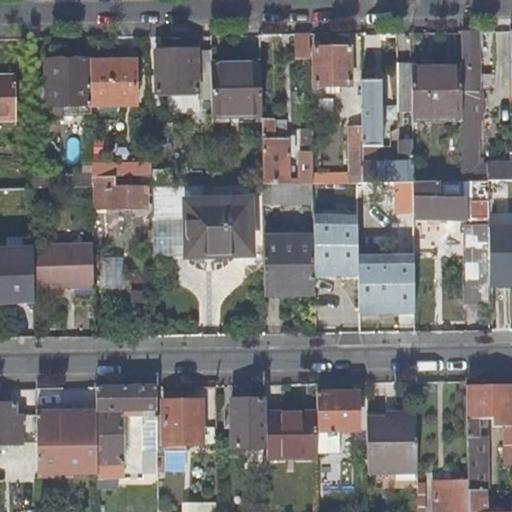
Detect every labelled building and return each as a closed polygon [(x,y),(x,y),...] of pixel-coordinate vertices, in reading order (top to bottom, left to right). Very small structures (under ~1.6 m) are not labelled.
[(478,90),(477,54),(477,31),(459,31),(460,65),(460,91),(478,90)] [(294,58),(310,58),(309,33),(293,34),(294,58)] [(349,48),(314,48),(314,85),(350,84),(349,48)] [(157,92),(210,91),(210,64),(209,50),(156,51),(157,92)] [(71,112),(91,112),(91,104),(91,62),(91,59),(46,60),(46,104),(71,104),(71,112)] [(136,61),(91,62),(91,104),(136,103),(136,61)] [(398,109),(411,108),(410,65),(410,62),(397,62),(398,109)] [(261,63),(231,64),(210,64),(210,91),(211,115),(261,114),(261,63)] [(412,116),(461,115),(460,91),(460,65),(410,65),(411,108),(412,116)] [(0,116),(14,117),(14,120),(17,119),(16,72),(14,72),(13,75),(0,74),(0,116)] [(378,81),(361,82),(361,126),(362,182),(394,182),(413,182),(412,140),(399,140),(400,161),(374,162),(373,147),(379,146),(378,81)] [(476,151),(478,90),(460,91),(461,115),(461,151),(476,151)] [(497,134),(511,133),(511,103),(496,104),(497,134)] [(263,138),(262,138),(263,184),(287,184),(286,153),(291,153),(291,138),(275,138),(274,119),(263,119),(263,138)] [(347,126),(348,183),(359,182),(362,182),(361,126),(347,126)] [(298,151),(299,184),(312,183),(311,128),(300,128),(301,150),(298,151)] [(108,138),(93,138),(92,159),(107,160),(108,138)] [(476,167),(476,151),(461,151),(462,181),(487,180),(504,180),(511,180),(511,162),(486,164),(486,167),(476,167)] [(169,174),(152,175),(153,186),(170,185),(169,174)] [(115,187),(115,176),(93,176),(93,187),(93,208),(148,207),(148,186),(115,187)] [(413,212),(413,216),(462,216),(462,196),(467,196),(470,196),(470,216),(488,216),(487,180),(462,181),(413,182),(413,202),(413,212)] [(511,180),(504,180),(487,180),(488,216),(488,218),(511,217),(511,180)] [(394,194),(394,182),(362,182),(359,182),(359,195),(394,194)] [(395,203),(413,202),(413,182),(394,182),(394,194),(395,203)] [(263,203),(313,203),(312,183),(299,184),(287,184),(263,184),(263,203)] [(189,203),(189,185),(170,185),(153,186),(153,217),(188,216),(189,253),(249,252),(248,196),(220,197),(220,211),(206,211),(206,202),(189,203)] [(395,212),(413,212),(413,202),(395,203),(395,212)] [(489,255),(488,223),(467,223),(468,305),(490,304),(489,255)] [(264,295),(314,294),(313,236),(263,238),(264,295)] [(94,244),(33,246),(34,288),(95,287),(94,244)] [(0,306),(35,305),(34,288),(33,246),(0,246),(0,306)] [(107,288),(123,288),(124,258),(108,258),(107,288)] [(399,304),(415,303),(414,280),(414,259),(399,259),(399,271),(354,272),(355,313),(399,312),(399,304)] [(144,420),(155,420),(154,386),(96,387),(96,414),(97,470),(97,478),(118,478),(118,462),(122,462),(122,410),(138,410),(138,415),(144,415),(144,420)] [(492,426),(511,426),(511,386),(465,387),(467,480),(467,511),(484,511),(480,500),(485,500),(483,437),(478,437),(478,429),(476,423),(491,423),(492,426)] [(317,429),(316,429),(316,452),(337,452),(337,429),(355,429),(354,393),(316,393),(317,429)] [(231,448),(266,447),(266,414),(266,408),(265,399),(230,400),(231,448)] [(0,442),(36,442),(36,413),(18,413),(18,403),(0,402),(0,442)] [(200,402),(161,402),(162,445),(201,445),(200,402)] [(37,471),(97,470),(96,414),(60,415),(59,412),(36,413),(36,442),(37,471)] [(383,473),(417,473),(416,413),(396,413),(396,417),(366,417),(367,473),(383,473)] [(315,414),(297,414),(266,414),(266,447),(267,457),(316,457),(316,452),(316,429),(315,414)] [(141,420),(141,452),(156,452),(155,420),(144,420),(141,420)] [(0,481),(27,483),(28,449),(0,447),(0,481)] [(137,474),(157,474),(156,452),(141,452),(137,452),(137,474)] [(467,511),(467,480),(450,480),(450,483),(434,483),(434,511),(467,511)] [(217,511),(217,502),(188,502),(188,511),(217,511)]
